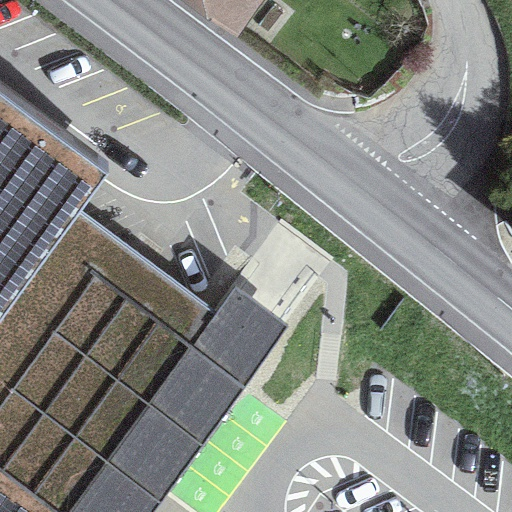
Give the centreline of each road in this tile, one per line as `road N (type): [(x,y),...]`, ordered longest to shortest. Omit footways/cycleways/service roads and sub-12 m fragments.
road 1 (primary): [(382,198),(115,0)]
road 2 (residential): [(382,198),(436,134),(470,69),(473,22),(462,0)]
road 3 (primary): [(511,294),(382,198)]
